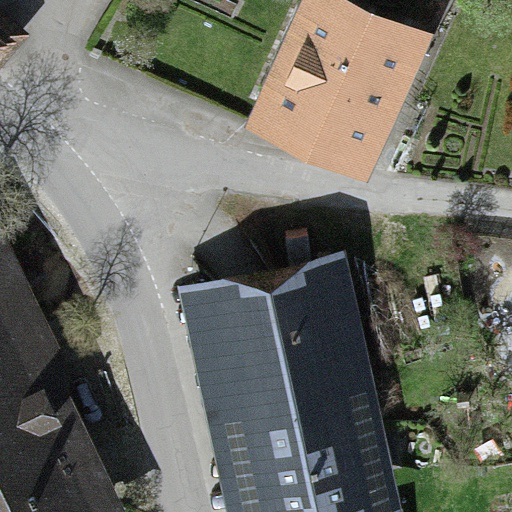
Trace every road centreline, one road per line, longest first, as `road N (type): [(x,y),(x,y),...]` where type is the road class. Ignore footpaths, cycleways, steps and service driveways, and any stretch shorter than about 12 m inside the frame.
road 1 (residential): [(66,146),(206,190),(511,205)]
road 2 (unclassified): [(181,511),(162,430),(66,146)]
